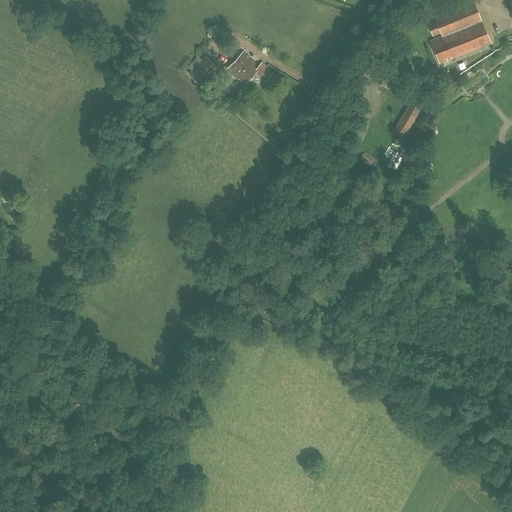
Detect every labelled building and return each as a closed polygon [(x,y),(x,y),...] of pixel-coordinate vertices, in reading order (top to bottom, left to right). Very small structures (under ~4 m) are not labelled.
[(433,35),(440,32),(441,36),(430,40),(440,63),(490,43),(472,0),(471,0),(433,16),(435,21),(428,23),(433,35)] [(243,51),(227,67),(244,83),(259,68),(243,51)] [(371,78),(388,88),(403,65),(386,54),(371,78)] [(201,85),(217,67),(206,56),(189,73),(201,85)] [(394,131),(403,136),(421,107),(410,101),(394,131)] [(8,193),(0,197),(0,198),(3,203),(11,197),(8,193)] [(2,205),(14,222),(24,215),(14,198),(2,205)] [(67,406),(78,411),(86,395),(75,390),(67,406)]
